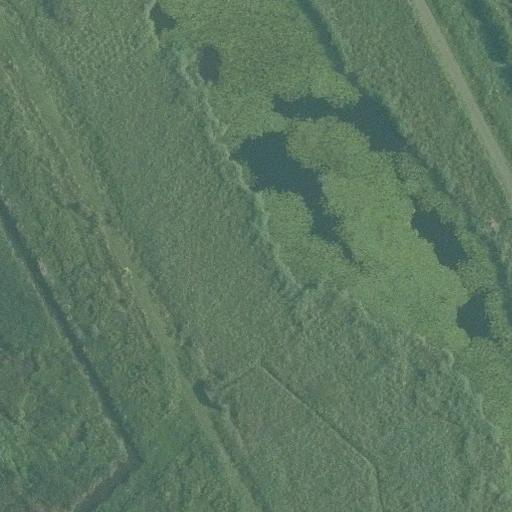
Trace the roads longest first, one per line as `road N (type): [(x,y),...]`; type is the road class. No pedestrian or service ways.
road 1 (track): [(0,55),(238,511)]
road 2 (unclassified): [(511,187),(418,0)]
